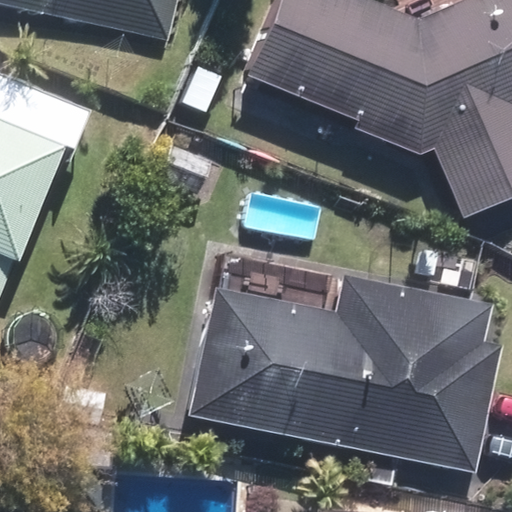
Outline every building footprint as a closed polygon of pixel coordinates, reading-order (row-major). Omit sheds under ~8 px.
[(0,0),(0,5),(160,40),(168,0),(0,0)] [(511,0),(458,0),(416,20),(367,0),(270,0),(240,75),(351,121),(347,131),(418,161),(429,153),(458,219),(511,195),(511,0)] [(0,276),(57,137),(0,114),(0,276)] [(164,143),(150,182),(199,200),(214,161),(164,143)] [(333,315),(207,288),(181,411),(465,472),(493,338),(474,334),(481,303),(341,274),(333,315)]
